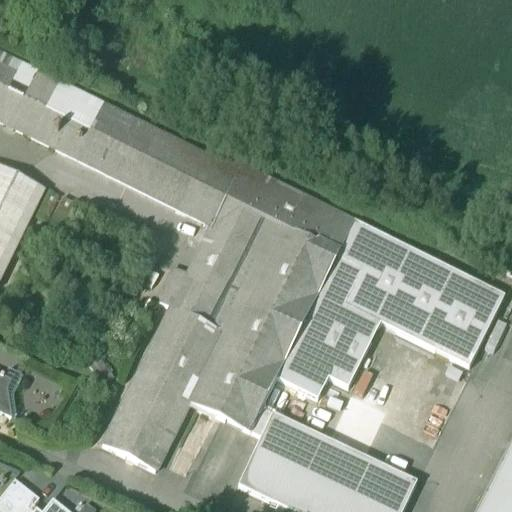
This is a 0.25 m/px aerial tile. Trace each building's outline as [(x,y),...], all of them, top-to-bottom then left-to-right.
[(222,170),(0,61),(0,127),(211,230),(237,177),(222,170)] [(245,167),(227,158),(222,170),(237,177),(240,171),(243,172),(245,167)] [(243,172),(240,171),(237,177),(211,230),(188,278),(188,279),(171,312),(170,313),(102,449),(154,476),(190,409),(250,439),(262,415),(276,385),(336,262),(354,226),(243,172)] [(0,284),(44,195),(0,174),(0,284)] [(503,301),(354,226),(336,262),(361,275),(344,310),(380,328),(467,372),(503,301)] [(336,262),(276,385),(317,406),(328,385),(348,394),(380,328),(344,310),(361,275),(336,262)] [(174,271),(157,305),(171,312),(188,279),(188,278),(174,271)] [(405,511),(416,491),(262,415),(250,439),(262,444),(238,492),(277,511),(405,511)] [(511,511),(511,450),(479,511),(511,511)] [(0,503),(0,511),(11,511),(25,494),(14,485),(0,503)] [(39,504),(25,494),(11,511),(60,511),(49,504),(42,511),(34,511),(33,511),(39,504)]
